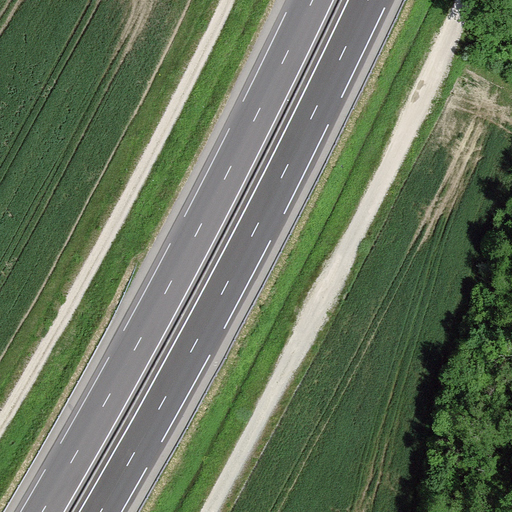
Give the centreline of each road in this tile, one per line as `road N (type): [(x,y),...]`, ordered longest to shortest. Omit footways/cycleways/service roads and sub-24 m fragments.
road 1 (trunk): [(308,0),(215,189),(37,511)]
road 2 (trunk): [(108,511),(273,210),(375,0)]
road 3 (track): [(215,511),(359,235),(468,0)]
road 4 (track): [(230,0),(0,429)]
